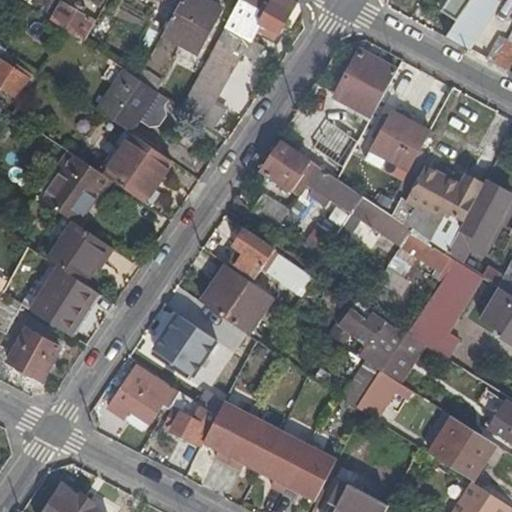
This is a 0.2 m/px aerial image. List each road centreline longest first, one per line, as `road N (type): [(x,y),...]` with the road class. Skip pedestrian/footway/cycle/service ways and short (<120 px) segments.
road 1 (residential): [(53,429),(339,4)]
road 2 (residential): [(339,4),(511,97)]
road 3 (residential): [(209,511),(53,429)]
